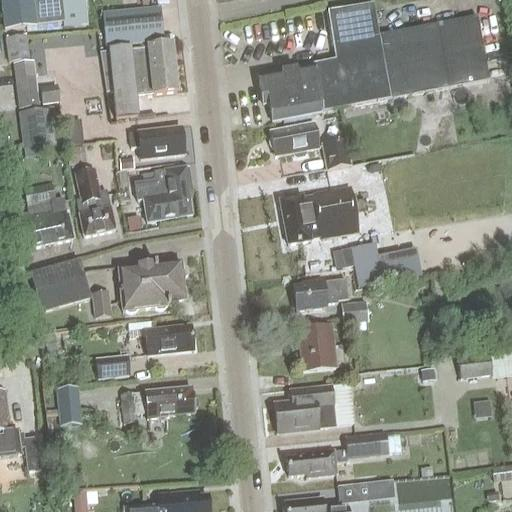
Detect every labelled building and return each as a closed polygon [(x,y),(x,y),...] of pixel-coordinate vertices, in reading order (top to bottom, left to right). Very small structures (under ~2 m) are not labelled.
[(0,0),(4,31),(62,24),(62,30),(87,28),(84,0),(0,0)] [(377,38),(372,7),(326,15),(334,63),(257,78),(262,107),(268,106),(271,125),(488,83),(476,19),(377,38)] [(102,17),(106,49),(161,44),(158,11),(102,17)] [(25,39),(5,41),(7,53),(26,51),(25,39)] [(134,99),(176,95),(171,47),(99,55),(105,95),(112,94),(114,122),(136,119),(134,99)] [(28,63),(26,51),(7,53),(8,65),(28,63)] [(32,64),(12,67),(15,88),(35,86),(32,64)] [(36,97),(35,86),(15,88),(16,100),(36,97)] [(56,87),(39,89),(41,107),(58,105),(56,87)] [(36,97),(16,100),(18,112),(38,110),(36,97)] [(52,148),(48,112),(18,115),(23,152),(52,148)] [(318,152),(313,127),(283,132),(284,134),(270,137),(270,141),(269,144),(270,150),(272,152),(274,160),(292,157),(293,160),(296,162),(303,161),(305,157),(305,155),(318,152)] [(180,131),(136,136),(128,136),(130,151),(138,150),(139,164),(183,159),(180,131)] [(345,144),(322,148),(326,173),(350,168),(345,144)] [(132,160),(119,161),(120,173),(133,171),(132,160)] [(141,177),(142,185),(133,187),(136,204),(143,203),(146,227),(191,219),(186,187),(190,187),(188,170),(153,175),(141,177)] [(94,173),(74,178),(80,203),(75,204),(78,218),(83,240),(114,234),(110,212),(109,212),(105,194),(98,195),(94,173)] [(52,187),(24,193),(29,216),(17,219),(20,231),(19,231),(24,253),(72,243),(67,220),(62,201),(55,202),(52,187)] [(320,242),(358,236),(350,191),(312,198),(312,200),(302,202),(301,200),(278,204),(287,248),(310,244),(309,241),(320,239),(320,242)] [(357,289),(419,277),(416,259),(407,261),(407,264),(377,270),(372,245),(349,250),(357,289)] [(78,264),(29,277),(41,316),(89,302),(78,264)] [(182,282),(185,280),(184,271),(181,270),(180,266),(155,269),(155,267),(134,269),(134,271),(117,273),(122,318),(169,312),(168,306),(185,304),(182,282)] [(337,307),(336,305),(347,304),(344,283),(323,285),(322,284),(308,286),(308,289),(292,291),(293,301),(291,301),(292,311),(294,311),(295,315),(325,311),(325,308),(337,307)] [(90,297),(93,322),(110,320),(108,295),(90,297)] [(340,308),(342,329),(367,326),(365,305),(340,308)] [(150,325),(127,328),(128,341),(144,339),(143,333),(150,332),(150,325)] [(335,371),(343,370),(341,349),(333,350),(330,329),(297,333),(302,375),(335,372),(335,371)] [(144,339),(146,359),(175,356),(175,354),(192,352),(190,331),(172,333),(172,330),(150,332),(143,333),(144,339)] [(55,339),(44,340),(46,354),(57,353),(55,339)] [(94,362),(96,383),(129,380),(127,358),(94,362)] [(457,362),(459,383),(491,379),(488,359),(457,362)] [(421,383),(433,382),(431,372),(419,374),(421,383)] [(120,398),(122,427),(123,427),(135,426),(134,417),(146,416),(147,425),(167,423),(167,420),(194,417),(194,413),(197,410),(196,403),(193,401),(193,397),(191,397),(191,391),(144,396),(133,398),(132,397),(120,398)] [(335,431),(333,409),(331,391),(290,395),(291,407),(274,409),(277,438),(335,431)] [(0,458),(17,456),(17,451),(23,451),(26,475),(40,473),(35,441),(23,443),(22,436),(16,437),(15,434),(8,435),(3,394),(0,394),(0,458)] [(78,411),(58,413),(60,429),(65,428),(80,427),(78,411)] [(347,454),(333,455),(333,454),(303,458),(303,460),(286,462),(288,481),(306,478),(306,481),(336,478),(334,467),(346,466),(346,462),(387,458),(385,437),(345,441),(347,454)] [(118,474),(138,474),(138,458),(117,459),(118,474)] [(511,467),(496,471),(499,483),(511,480),(511,467)] [(367,486),(356,488),(358,505),(369,504),(367,486)] [(197,495),(157,498),(158,507),(143,509),(143,511),(207,511),(207,499),(198,500),(197,495)] [(284,511),(347,511),(337,511),(322,511),(321,502),(284,506),(284,511)]
